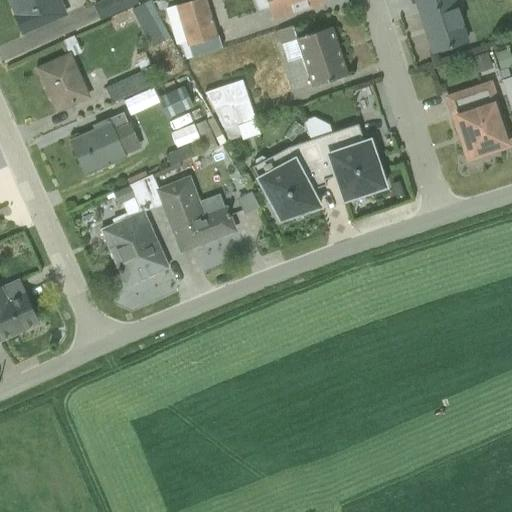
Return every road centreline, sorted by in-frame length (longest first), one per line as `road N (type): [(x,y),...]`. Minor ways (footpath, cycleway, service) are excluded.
road 1 (unclassified): [(441,217),(99,345)]
road 2 (residential): [(99,345),(0,122)]
road 3 (residential): [(441,217),(369,0)]
